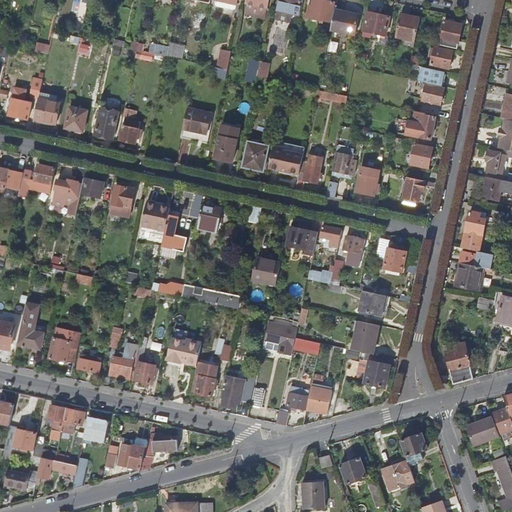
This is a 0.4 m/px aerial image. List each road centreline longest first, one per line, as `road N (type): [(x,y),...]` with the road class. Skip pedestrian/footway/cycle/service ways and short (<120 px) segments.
road 1 (residential): [(0,137),(440,233)]
road 2 (residential): [(259,450),(248,430),(0,376)]
road 3 (residential): [(259,450),(30,511)]
road 4 (residential): [(440,233),(489,7)]
road 5 (residential): [(433,402),(415,352),(440,233)]
road 6 (residential): [(433,402),(284,443)]
